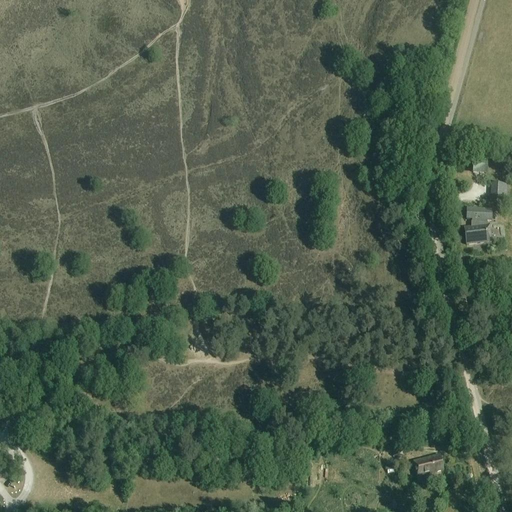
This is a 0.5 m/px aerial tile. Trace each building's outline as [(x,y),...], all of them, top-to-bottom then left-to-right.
[(491,183),(491,202),(507,203),(508,185),(491,183)] [(488,226),(487,227),(487,222),(492,222),(493,210),(467,209),(466,221),(472,221),(472,223),(471,223),(471,229),(465,230),(467,245),(490,242),(488,226)] [(399,444),(399,435),(387,434),(387,444),(393,444),(399,444)] [(403,444),(399,444),(393,444),(392,457),(403,458),(403,444)] [(443,471),(439,456),(413,463),(418,482),(430,479),(430,477),(435,476),(434,473),(443,471)]
